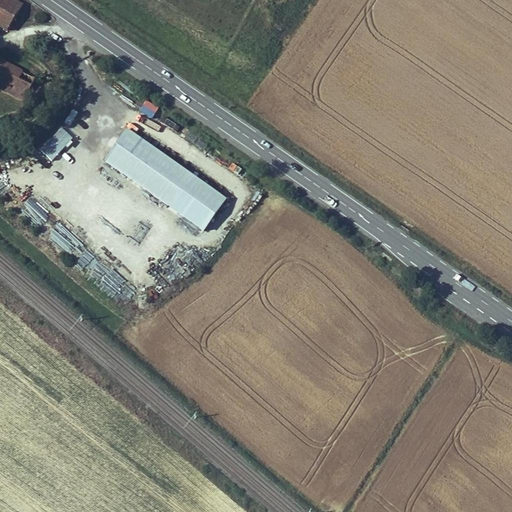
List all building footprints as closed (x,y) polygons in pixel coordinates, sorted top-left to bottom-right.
[(8,0),(0,0),(0,30),(12,38),(28,11),(8,0)] [(39,83),(3,64),(0,69),(0,91),(11,97),(14,90),(31,99),(39,83)] [(142,107),(155,113),(158,107),(145,101),(142,107)] [(163,116),(159,122),(175,132),(179,126),(163,116)] [(40,152),(51,162),(72,139),(61,129),(40,152)] [(227,209),(128,140),(106,171),(206,240),(227,209)] [(142,241),(146,226),(135,223),(131,238),(142,241)]
